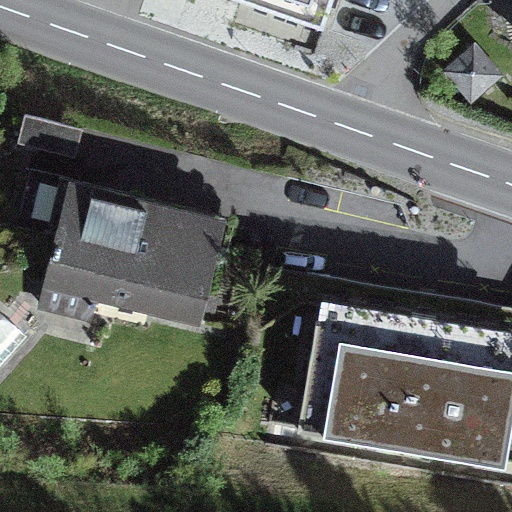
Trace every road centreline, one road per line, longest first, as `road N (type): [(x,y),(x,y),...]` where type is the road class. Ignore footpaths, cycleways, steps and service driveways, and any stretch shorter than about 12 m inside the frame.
road 1 (tertiary): [(0,7),(362,132)]
road 2 (residential): [(453,0),(389,70),(362,132)]
road 3 (tertiary): [(362,132),(511,184)]
